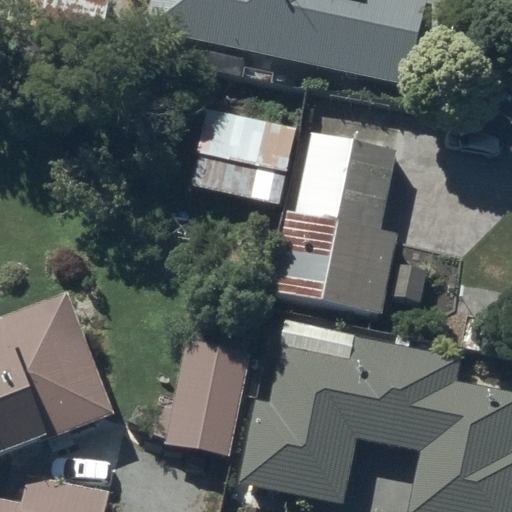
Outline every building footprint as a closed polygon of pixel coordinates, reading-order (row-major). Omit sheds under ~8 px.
[(433,7),(398,0),(148,0),(139,49),(414,103),(419,74),(445,79),(457,20),(431,15),(433,7)] [(306,147),(216,124),(196,202),(287,225),(306,147)] [(397,161),(313,145),(298,225),(288,223),(272,307),(381,328),(386,299),(421,306),(427,276),(394,270),(399,246),(381,242),(397,161)] [(0,491),(50,473),(47,463),(117,437),(72,315),(0,341),(0,491)] [(396,359),(286,339),(271,419),(257,417),(240,504),(280,511),(348,511),(358,457),(421,469),(412,511),(511,511),(511,410),(461,401),(466,373),(430,366),(432,353),(398,347),(396,359)] [(234,474),(253,372),(248,372),(253,348),(226,343),(223,364),(188,358),(176,425),(161,423),(156,449),(170,452),(169,462),(234,474)] [(111,511),(112,510),(29,494),(25,511),(111,511)]
